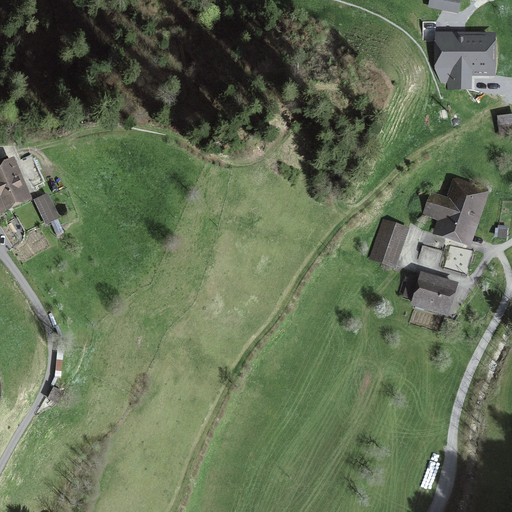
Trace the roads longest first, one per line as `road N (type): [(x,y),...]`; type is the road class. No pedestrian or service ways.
road 1 (track): [(0,467),(42,395),(52,354),(46,320),(0,248)]
road 2 (track): [(437,511),(451,482),(463,396),(511,285)]
road 3 (track): [(511,241),(464,280),(409,265),(423,239)]
